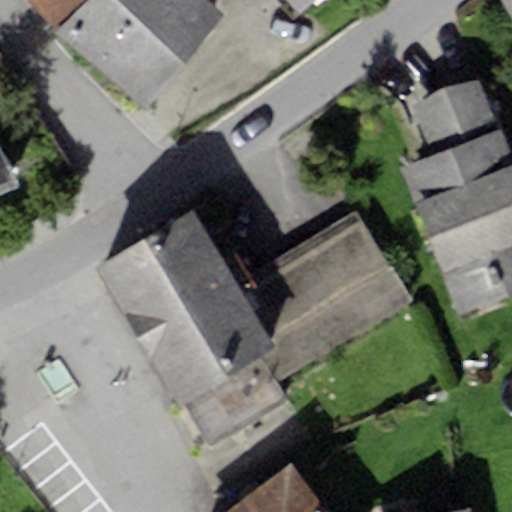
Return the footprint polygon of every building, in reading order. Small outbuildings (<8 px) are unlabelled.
[(28,0),(27,1),(57,34),(88,0),(28,0)] [(88,0),(57,34),(150,107),(225,17),(208,0),(88,0)] [(289,0),(299,12),(313,0),(289,0)] [(447,165),(417,178),(458,284),(511,262),(511,131),(493,90),(428,116),(447,165)] [(0,184),(11,180),(0,155),(0,184)] [(196,207),(92,266),(200,453),(283,406),(268,379),(404,301),(353,213),(237,279),(196,207)] [(328,511),(293,465),(230,511),(328,511)]
